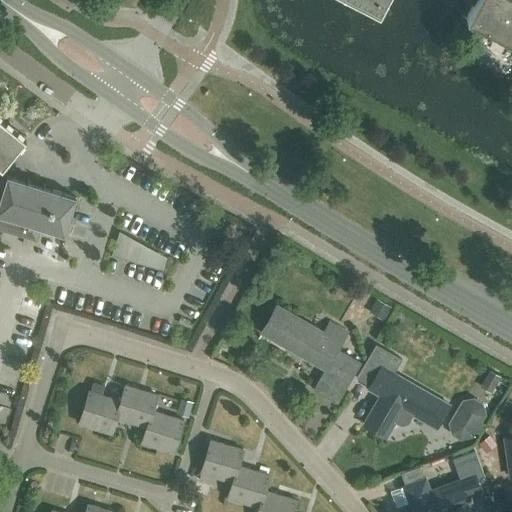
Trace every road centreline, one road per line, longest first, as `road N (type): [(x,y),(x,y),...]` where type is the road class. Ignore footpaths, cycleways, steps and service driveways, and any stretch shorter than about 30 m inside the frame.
road 1 (residential): [(22,454),(63,328),(217,376)]
road 2 (residential): [(22,454),(176,497),(217,376)]
road 3 (tertiary): [(511,334),(298,203)]
road 4 (tertiary): [(298,203),(130,70)]
road 5 (tertiary): [(112,102),(197,157),(298,203)]
road 6 (residential): [(217,376),(253,396),(355,511)]
road 7 (residential): [(0,44),(99,119),(112,102)]
road 8 (tertiary): [(10,7),(112,102)]
road 9 (tertiary): [(130,70),(10,7)]
